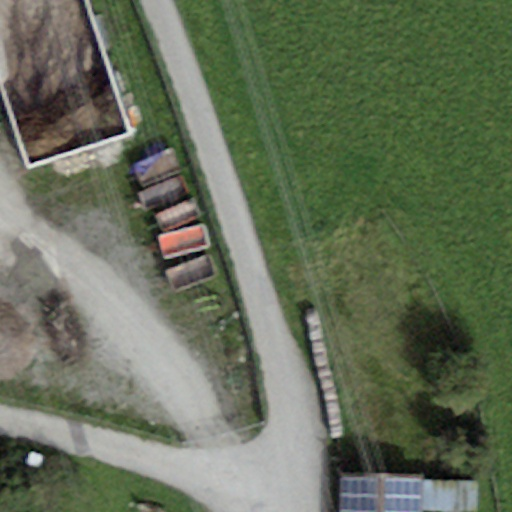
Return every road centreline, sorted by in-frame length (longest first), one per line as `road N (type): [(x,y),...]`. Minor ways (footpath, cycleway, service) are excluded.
road 1 (track): [(148,0),(301,402),(313,510)]
road 2 (track): [(0,430),(313,510)]
